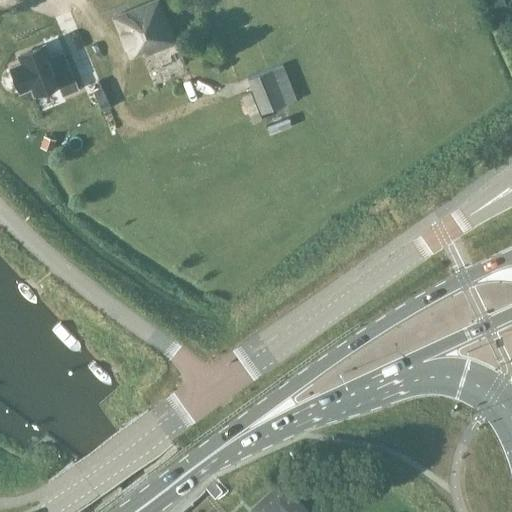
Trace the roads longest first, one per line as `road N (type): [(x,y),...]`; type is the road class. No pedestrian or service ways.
road 1 (primary): [(511,256),(341,350),(189,468)]
road 2 (unclassified): [(213,395),(167,347),(90,294),(0,211)]
road 3 (unclassified): [(246,372),(465,217)]
road 4 (primary): [(189,468),(392,369)]
road 5 (unclassified): [(213,395),(47,511)]
road 6 (primary): [(392,369),(474,385),(511,420)]
road 7 (primary): [(392,369),(511,313)]
